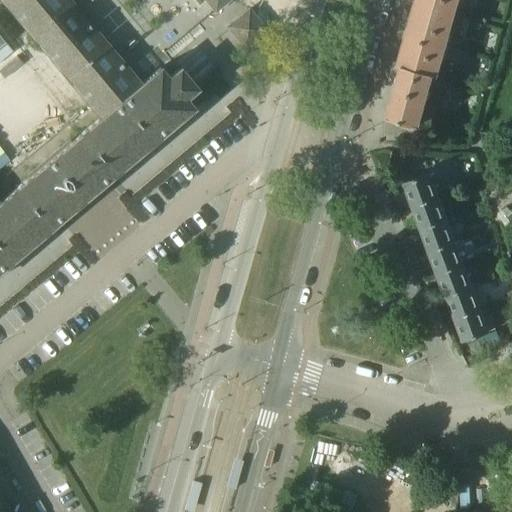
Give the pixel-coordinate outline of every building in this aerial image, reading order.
[(0,200),(0,268),(62,216),(63,216),(64,216),(66,216),(67,216),(67,215),(68,214),(67,213),(82,200),(96,188),(97,188),(98,189),(98,188),(99,188),(100,187),(100,186),(101,185),(101,184),(192,107),(184,98),(195,88),(178,68),(167,78),(159,68),(139,84),(68,0),(0,0),(55,65),(47,73),(87,119),(95,112),(99,118),(68,144),(67,144),(66,144),(64,144),(63,145),(63,146),(63,147),(63,148),(62,148),(33,173),(33,172),(32,172),(31,172),(30,173),(30,174),(30,176),(29,176),(29,177),(0,200)] [(228,0),(227,0),(203,0),(214,12),(228,0)] [(417,0),(415,7),(453,19),(458,0),(417,0)] [(415,7),(407,35),(446,46),(453,19),(415,7)] [(244,48),(265,31),(247,10),(227,28),(244,48)] [(446,46),(407,35),(399,64),(403,65),(433,74),(437,76),(446,46)] [(433,74),(403,65),(395,91),(426,100),(433,74)] [(426,100),(395,91),(388,117),(402,121),(401,125),(415,129),(416,126),(418,127),(426,100)] [(405,182),(413,204),(438,195),(429,173),(405,182)] [(438,195),(413,204),(421,227),(446,218),(438,195)] [(446,218),(421,227),(430,249),(454,240),(446,218)] [(454,240),(430,249),(438,272),(462,262),(454,240)] [(462,262),(438,272),(446,294),(471,285),(462,262)] [(471,285),(446,294),(447,295),(448,295),(455,314),(480,305),(472,285),(471,285)] [(491,313),(483,315),(480,305),(455,314),(464,340),(489,331),(489,330),(496,327),(491,313)]
